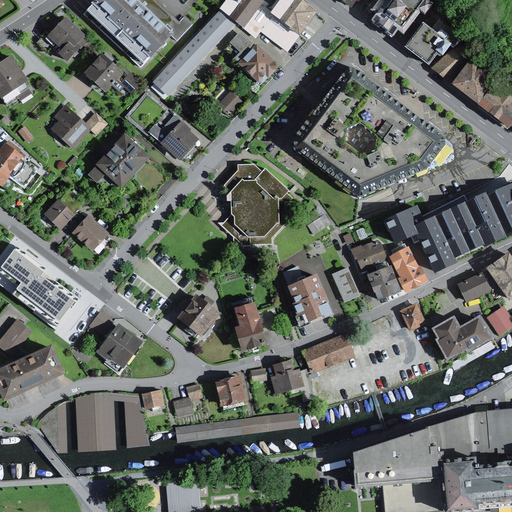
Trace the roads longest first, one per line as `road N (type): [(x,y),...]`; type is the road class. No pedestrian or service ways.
road 1 (residential): [(511,247),(327,334),(190,376)]
road 2 (residential): [(118,260),(344,17)]
road 3 (secondary): [(344,17),(511,143)]
road 4 (residential): [(0,411),(24,413),(86,385),(190,376)]
road 5 (residential): [(93,285),(186,357),(190,376)]
